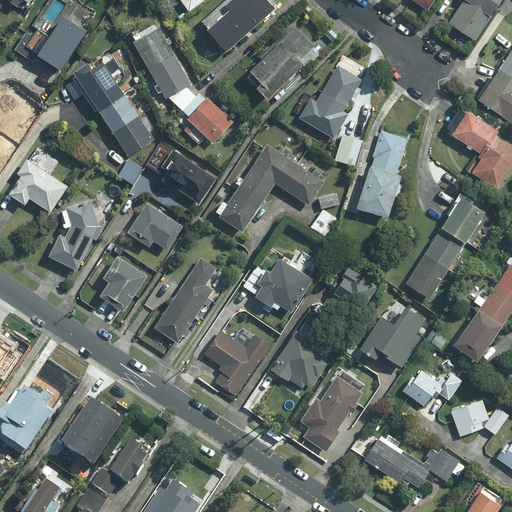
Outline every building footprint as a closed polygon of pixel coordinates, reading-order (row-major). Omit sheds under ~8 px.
[(178,0),(186,11),(201,0),(178,0)] [(205,29),(222,49),(268,9),(260,0),(227,0),(221,6),(225,11),(205,29)] [(410,0),(426,9),(431,0),(410,0)] [(461,0),(447,22),(473,40),(488,17),(487,16),(497,0),(461,0)] [(55,71),(82,31),(59,16),(40,45),(24,34),(13,50),(29,60),(32,56),(55,71)] [(290,25),(257,57),(259,60),(246,73),(257,84),(253,88),(262,98),(297,65),(294,62),(311,46),(290,25)] [(130,43),(147,71),(172,57),(155,28),(130,43)] [(328,28),(322,33),(326,37),(330,41),(335,36),(332,32),(328,28)] [(511,53),(508,51),(496,70),(511,80),(511,53)] [(188,84),(172,57),(147,71),(163,99),(166,97),(181,111),(193,97),(183,87),(188,84)] [(69,73),(97,114),(122,97),(98,63),(87,71),(83,64),(69,73)] [(335,66),(319,94),(342,109),(350,95),(353,97),(358,90),(354,88),(359,80),(335,66)] [(511,80),(496,70),(485,87),(476,100),(511,124),(511,123),(511,80)] [(193,97),(181,111),(187,117),(185,119),(210,142),(229,122),(204,98),(203,100),(197,94),(193,97)] [(334,122),(342,109),(319,94),(314,102),(308,99),(297,118),(326,134),(330,127),(334,130),(337,124),(334,122)] [(97,114),(111,134),(136,118),(122,97),(97,114)] [(0,99),(0,121),(1,122),(11,109),(0,99)] [(450,135),(479,154),(492,135),(494,132),(465,113),(450,135)] [(151,140),(136,118),(111,134),(126,157),(151,140)] [(0,125),(0,124),(0,165),(17,143),(0,129),(0,125)] [(370,168),(367,167),(354,208),(383,218),(397,176),(394,175),(405,140),(379,131),(371,157),(373,158),(370,168)] [(341,134),(334,158),(354,164),(361,140),(341,134)] [(511,162),(511,148),(492,135),(479,154),(477,157),(479,159),(471,172),(495,188),(511,162)] [(258,203),(272,182),(264,144),(234,189),(258,203)] [(284,158),(264,144),(272,182),(282,188),(296,165),(290,161),(293,157),(287,153),(284,158)] [(213,179),(170,151),(159,168),(164,171),(159,179),(197,204),(213,179)] [(23,160),(14,174),(17,177),(5,194),(21,205),(26,198),(47,212),(64,187),(23,160)] [(126,160),(117,174),(133,184),(142,171),(126,160)] [(310,175),(296,165),(282,188),(306,205),(321,182),(315,178),(318,174),(313,171),(310,175)] [(212,176),(217,179),(221,174),(216,170),(212,176)] [(238,232),(258,203),(234,189),(215,217),(238,232)] [(333,195),(318,199),(320,208),(336,205),(333,195)] [(458,199),(440,227),(463,242),(481,213),(458,199)] [(99,227),(96,225),(88,202),(63,209),(64,211),(59,212),(63,224),(60,225),(61,228),(68,226),(62,239),(56,236),(46,256),(73,270),(90,239),(92,240),(99,227)] [(179,227),(143,204),(124,234),(145,247),(149,240),(164,250),(179,227)] [(321,210),(311,225),(320,232),(330,216),(321,210)] [(440,227),(422,256),(445,270),(463,242),(440,227)] [(483,241),(476,237),(471,245),(478,249),(483,241)] [(245,254),(241,251),(237,256),(242,260),(245,254)] [(422,256),(403,284),(426,299),(445,270),(422,256)] [(119,311),(143,276),(114,257),(99,279),(106,283),(97,296),(119,311)] [(288,312),(309,280),(285,264),(287,262),(280,257),(278,261),(277,260),(268,273),(255,265),(241,286),(254,294),(253,296),(274,310),(277,305),(288,312)] [(197,259),(170,300),(194,315),(202,303),(206,306),(209,301),(205,298),(210,291),(203,285),(213,269),(197,259)] [(511,261),(495,285),(511,297),(511,261)] [(330,293),(322,305),(334,313),(342,301),(357,311),(372,289),(359,281),(360,280),(351,274),(346,281),(341,278),(338,282),(335,280),(327,291),(330,293)] [(511,297),(495,285),(473,316),(494,331),(511,307),(511,297)] [(185,329),(194,315),(170,300),(152,328),(175,344),(180,336),(184,338),(188,332),(185,329)] [(376,352),(398,366),(418,337),(412,333),(421,320),(401,307),(389,325),(376,317),(355,349),(371,360),(376,352)] [(473,316),(450,346),(472,362),(494,331),(473,316)] [(293,332),(268,370),(301,392),(312,375),(315,378),(324,365),(320,362),(326,354),(324,352),(328,346),(316,338),(312,344),(293,332)] [(213,381),(234,395),(267,346),(252,336),(243,349),(218,333),(204,355),(220,366),(218,370),(220,372),(213,381)] [(436,334),(430,341),(439,348),(445,341),(436,334)] [(438,392),(447,399),(460,381),(450,374),(444,382),(439,379),(436,382),(421,370),(414,380),(410,377),(401,390),(422,406),(429,396),(433,399),(438,392)] [(314,399),(299,421),(307,427),(301,437),(323,452),(336,432),(335,431),(347,412),(350,414),(356,406),(353,404),(359,394),(334,377),(318,402),(314,399)] [(0,434),(24,450),(45,419),(47,420),(52,411),(45,406),(51,397),(42,391),(38,398),(21,386),(8,406),(5,405),(0,412),(0,419),(2,421),(0,423),(0,434)] [(74,418),(82,423),(79,435),(74,433),(68,465),(75,467),(103,448),(117,425),(104,418),(105,406),(85,399),(74,418)] [(487,418),(480,399),(450,409),(458,433),(483,425),(493,432),(506,414),(496,406),(487,418)] [(375,436),(362,456),(398,480),(401,474),(416,485),(428,468),(444,478),(450,470),(456,474),(463,465),(456,460),(457,459),(439,447),(436,452),(430,448),(425,454),(428,456),(425,460),(421,461),(401,448),(398,451),(375,436)] [(505,442),(495,455),(511,467),(511,438),(508,445),(505,442)] [(107,494),(118,478),(126,483),(132,474),(133,475),(135,476),(142,466),(140,464),(139,464),(144,455),(139,452),(141,449),(129,441),(108,472),(100,468),(90,483),(107,494)] [(248,473),(245,477),(255,484),(258,480),(248,473)] [(59,490),(42,480),(21,511),(54,511),(58,506),(52,502),(59,490)] [(168,511),(183,488),(170,480),(157,499),(153,496),(141,511),(168,511)] [(471,501),(463,511),(495,511),(503,500),(479,484),(469,499),(471,501)] [(191,494),(183,488),(168,511),(192,511),(197,504),(188,498),(191,494)] [(95,511),(103,500),(86,489),(75,506),(79,509),(76,511),(95,511)]
